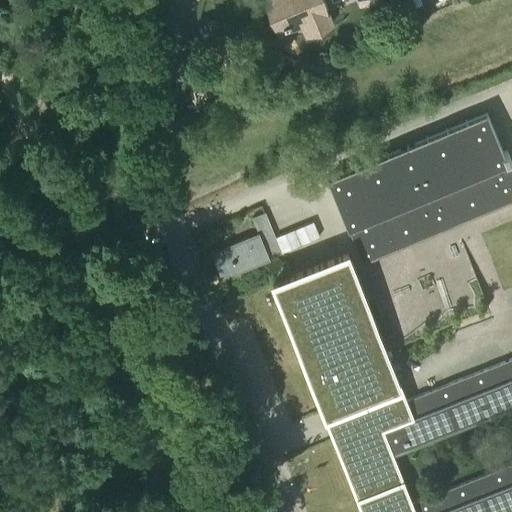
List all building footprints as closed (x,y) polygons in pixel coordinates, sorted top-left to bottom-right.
[(264,0),(277,30),(301,20),(306,32),(330,22),(321,0),(264,0)] [(360,261),(511,199),(511,164),(506,150),(502,152),(486,113),(327,179),(360,261)] [(313,197),(247,223),(258,251),(324,225),(313,197)] [(374,395),(383,392),(381,387),(397,380),(352,265),(347,251),(270,281),(362,511),(511,511),(511,358),(379,410),(374,395)] [(436,272),(440,286),(448,284),(450,292),(438,295),(440,301),(420,305),(421,311),(479,297),(468,251),(453,255),(456,267),(436,272)]
